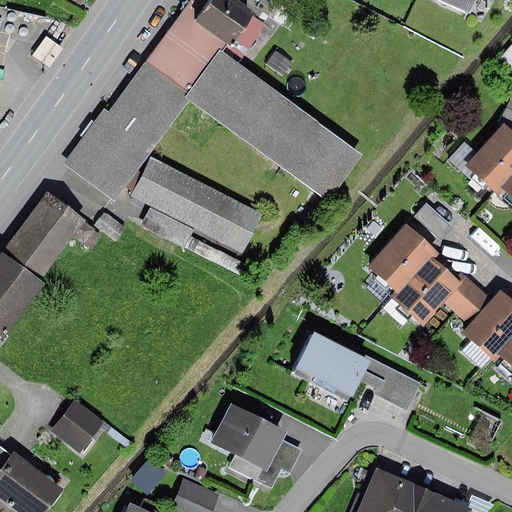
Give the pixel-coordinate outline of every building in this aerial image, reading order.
[(225,47),(239,58),(263,25),(249,15),(252,12),(235,0),(191,0),(98,127),(87,142),(67,168),(112,201),(123,185),(137,167),(186,100),(328,204),(364,156),(222,51),(225,47)] [(261,0),(256,8),(272,19),(285,0),(261,0)] [(440,0),(469,14),(478,0),(440,0)] [(44,37),(31,56),(46,67),(60,48),(44,37)] [(511,45),(503,56),(511,64),(511,45)] [(276,51),(267,63),(284,76),(293,63),(276,51)] [(511,96),(500,121),(511,126),(511,96)] [(92,123),(81,138),(87,142),(98,127),(92,123)] [(499,183),(511,169),(511,131),(505,125),(478,154),(467,166),(476,174),(494,190),(499,183)] [(467,166),(478,154),(464,143),(449,160),(470,179),(476,174),(467,166)] [(123,185),(133,192),(132,196),(242,252),(263,214),(151,158),(143,172),(137,167),(123,185)] [(511,169),(499,183),(511,194),(511,169)] [(86,220),(46,191),(2,250),(41,280),(73,237),(83,244),(94,229),(84,222),(86,220)] [(426,205),(415,217),(441,241),(453,228),(426,205)] [(150,208),(141,226),(185,248),(191,237),(194,231),(150,208)] [(104,213),(94,225),(114,241),(124,228),(104,213)] [(400,293),(432,258),(437,253),(406,225),(369,265),(400,293)] [(249,266),(191,237),(185,248),(244,278),(249,266)] [(41,280),(2,250),(0,252),(0,334),(4,338),(46,283),(41,280)] [(444,303),(461,284),(432,258),(400,293),(394,299),(423,326),(444,303)] [(444,303),(471,326),(494,300),(467,277),(461,284),(444,303)] [(471,326),(465,334),(473,340),(462,353),(481,368),(495,352),(511,332),(511,302),(500,292),(494,300),(471,326)] [(370,359),(313,331),(296,366),(353,394),(359,381),(370,359)] [(511,332),(495,352),(511,366),(511,332)] [(420,384),(370,359),(359,381),(376,390),(374,395),(406,411),(420,384)] [(77,400),(55,428),(86,452),(108,423),(77,400)] [(287,433),(232,404),(212,443),(236,455),(229,468),(261,484),(283,441),(287,433)] [(302,451),(283,441),(261,484),(271,490),(282,469),(290,474),(302,451)] [(0,470),(11,457),(0,447),(0,470)] [(44,511),(62,490),(15,453),(11,457),(0,470),(0,511),(44,511)] [(148,459),(130,481),(148,495),(166,474),(148,459)] [(416,511),(427,489),(376,466),(363,496),(358,494),(349,511),(416,511)] [(212,511),(220,495),(183,480),(169,511),(212,511)] [(427,489),(416,511),(471,511),(473,508),(427,489)] [(476,497),(473,508),(471,511),(487,511),(493,505),(476,497)] [(154,511),(158,505),(144,499),(140,509),(130,505),(127,511),(154,511)]
